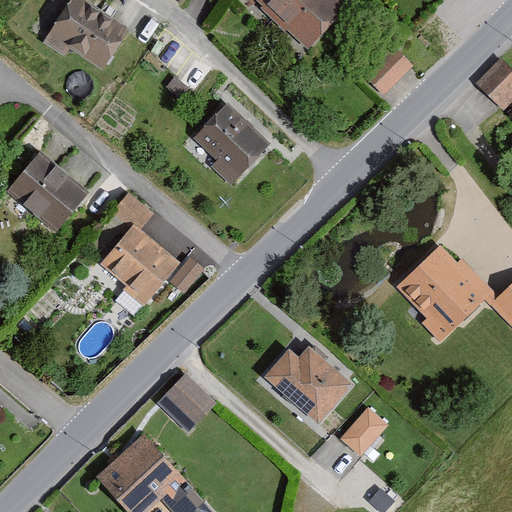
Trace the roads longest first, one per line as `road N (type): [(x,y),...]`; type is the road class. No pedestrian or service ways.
road 1 (residential): [(244,274),(0,69)]
road 2 (residential): [(341,180),(151,0)]
road 3 (tertiary): [(341,180),(511,16)]
road 4 (tertiary): [(82,434),(244,274)]
road 5 (tertiary): [(244,274),(341,180)]
